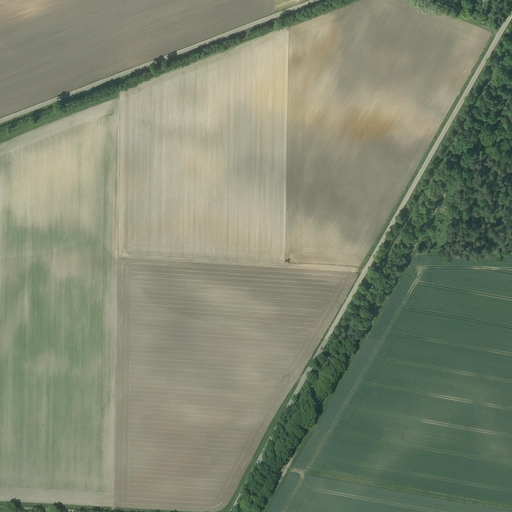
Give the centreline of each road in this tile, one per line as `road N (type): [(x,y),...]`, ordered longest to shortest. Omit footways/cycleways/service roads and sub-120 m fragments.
road 1 (unclassified): [(511,10),(233,511)]
road 2 (unclassified): [(0,120),(313,0)]
road 3 (track): [(511,72),(395,279)]
